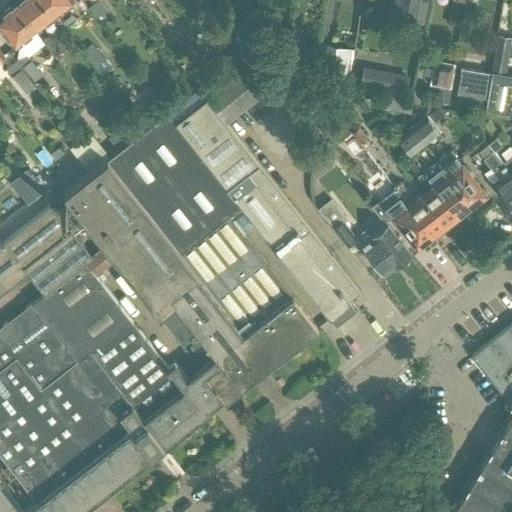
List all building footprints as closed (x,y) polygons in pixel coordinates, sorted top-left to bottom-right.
[(34,30),(53,15),(41,0),(21,0),(14,5),(34,30)] [(41,0),(53,15),(72,0),(41,0)] [(97,0),(89,7),(97,17),(105,10),(97,0)] [(399,0),(396,17),(424,22),(428,0),(399,0)] [(463,6),(451,4),(447,24),(459,27),(463,6)] [(0,26),(14,45),(34,30),(14,5),(0,16),(0,26)] [(491,69),(505,71),(511,36),(497,34),(491,69)] [(56,45),(48,35),(42,40),(50,50),(56,45)] [(349,51),(318,47),(314,74),(346,78),(349,51)] [(305,72),(309,54),(282,49),(278,68),(305,72)] [(14,60),(20,67),(21,67),(22,66),(31,59),(26,52),(16,59),(14,60)] [(95,67),(104,59),(98,52),(89,60),(95,67)] [(22,66),(34,80),(42,74),(31,59),(22,66)] [(450,89),(455,63),(434,59),(429,85),(441,87),(450,89)] [(11,75),(20,67),(14,60),(4,68),(10,76),(11,75)] [(207,95),(227,121),(266,91),(244,65),(207,95)] [(25,91),(34,84),(21,67),(20,67),(11,75),(25,91)] [(485,110),(492,72),(461,67),(455,104),(485,110)] [(406,88),(409,73),(383,68),(380,83),(406,88)] [(492,72),(485,110),(504,113),(511,116),(511,74),(492,71),(492,72)] [(227,121),(207,95),(200,86),(168,111),(243,209),(256,225),(263,233),(267,238),(268,237),(275,247),(280,252),(279,253),(331,319),(333,318),(331,316),(343,306),(349,302),(350,304),(351,303),(350,301),(353,298),(360,293),(227,121)] [(447,104),(450,89),(441,87),(438,102),(447,104)] [(412,90),(411,96),(422,99),(423,92),(412,90)] [(386,108),(410,113),(413,98),(389,93),(386,108)] [(247,384),(317,330),(315,328),(318,327),(232,218),(243,209),(168,111),(146,128),(119,150),(63,194),(103,246),(114,259),(182,346),(190,339),(209,363),(189,379),(174,360),(168,366),(84,261),(91,255),(50,204),(3,241),(0,243),(0,454),(36,500),(23,509),(25,511),(79,511),(108,491),(148,459),(148,458),(152,454),(151,453),(162,444),(164,445),(170,441),(171,441),(207,413),(206,413),(212,408),(210,406),(222,396),(226,401),(242,389),(241,387),(246,382),(247,384)] [(407,128),(413,137),(421,146),(439,131),(425,113),(407,128)] [(119,150),(146,128),(137,117),(117,133),(116,131),(108,137),(119,150)] [(338,144),(350,133),(337,117),(324,127),(338,144)] [(495,127),(489,119),(483,124),(490,132),(495,127)] [(361,142),(367,137),(353,121),(347,126),(361,142)] [(378,122),(370,128),(377,137),(390,128),(387,124),(378,122)] [(404,144),(413,137),(407,128),(397,136),(404,144)] [(411,154),(421,146),(413,137),(404,144),(411,154)] [(496,137),(489,143),(495,151),(503,145),(496,137)] [(336,151),(330,142),(313,154),(319,163),(336,151)] [(511,172),(504,163),(495,151),(489,143),(479,151),(503,180),(497,184),(511,202),(511,172)] [(64,152),(59,146),(50,152),(55,159),(64,152)] [(437,161),(470,203),(484,192),(461,162),(461,163),(451,150),(437,161)] [(424,171),(457,213),(470,203),(437,161),(424,171)] [(9,181),(27,204),(43,191),(26,169),(9,181)] [(421,194),(444,224),(457,213),(424,171),(417,176),(427,189),(421,194)] [(415,198),(404,184),(401,180),(393,186),(408,205),(430,234),(444,224),(421,194),(415,198)] [(430,234),(408,205),(401,210),(390,196),(383,201),(380,198),(371,205),(384,222),(394,215),(416,245),(430,234)] [(355,235),(343,220),(346,218),(331,198),(318,208),(333,227),(332,228),(352,252),(362,244),(384,273),(410,253),(387,224),(375,233),(369,225),(355,235)] [(95,274),(114,259),(103,246),(84,261),(95,274)] [(511,321),(471,354),(511,406),(511,413),(487,456),(452,511),(507,511),(511,504),(511,321)]
